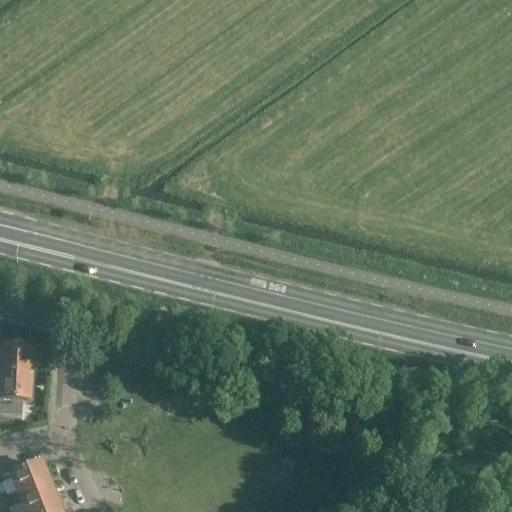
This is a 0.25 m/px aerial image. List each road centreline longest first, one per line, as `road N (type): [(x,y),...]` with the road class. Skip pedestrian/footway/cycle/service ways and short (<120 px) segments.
road 1 (secondary): [(0,240),(511,362)]
road 2 (residential): [(0,302),(65,321),(66,433)]
road 3 (track): [(252,173),(219,207),(198,290)]
